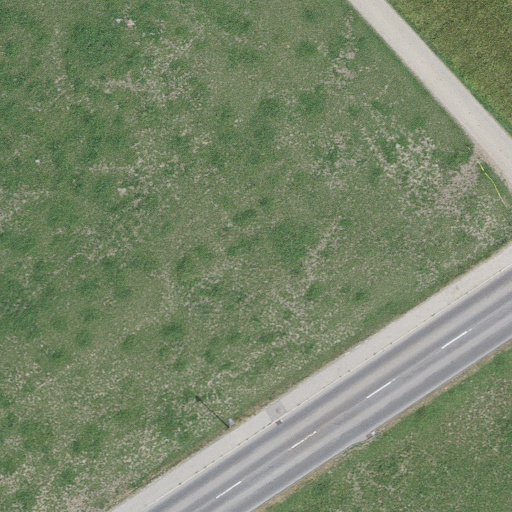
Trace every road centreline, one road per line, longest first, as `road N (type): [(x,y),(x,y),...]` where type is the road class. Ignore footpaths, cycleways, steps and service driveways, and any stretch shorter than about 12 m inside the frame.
road 1 (tertiary): [(511,299),(194,511)]
road 2 (track): [(353,0),(511,166)]
